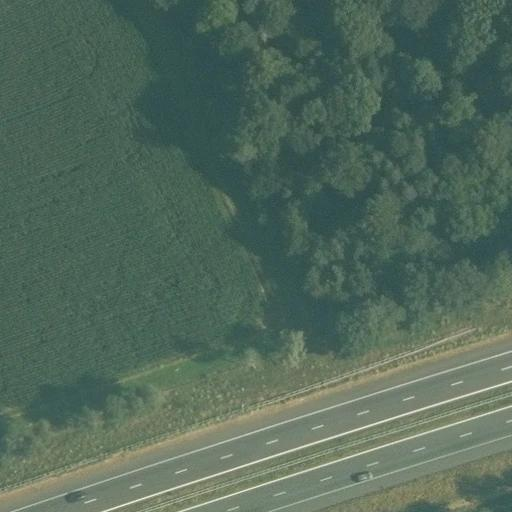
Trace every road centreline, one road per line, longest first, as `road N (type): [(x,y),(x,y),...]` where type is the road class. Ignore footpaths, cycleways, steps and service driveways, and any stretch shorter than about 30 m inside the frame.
road 1 (motorway): [(511,368),(63,511)]
road 2 (motorway): [(229,511),(511,422)]
